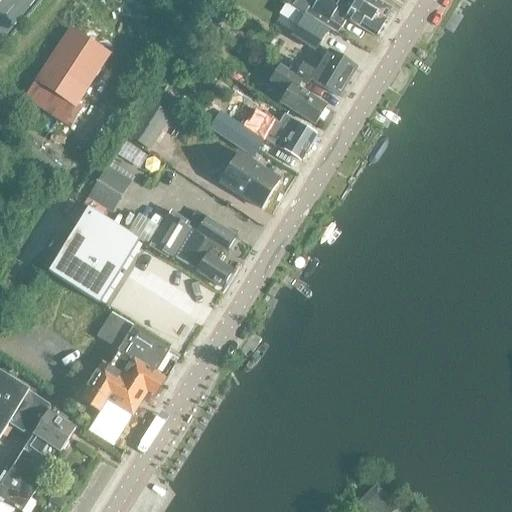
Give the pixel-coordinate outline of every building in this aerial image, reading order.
[(393,10),(376,0),(350,0),(355,2),(349,13),(327,0),(317,0),(311,11),(308,9),(304,15),(336,35),(340,29),(341,30),(346,21),(376,38),(393,10)] [(315,52),(328,31),(304,16),(291,38),(315,52)] [(199,39),(208,26),(199,20),(190,34),(199,39)] [(36,79),(78,106),(113,51),(70,24),(36,79)] [(303,65),(297,75),(310,83),(311,80),(339,97),(357,68),(329,51),(316,73),(303,65)] [(315,127),(328,106),(301,89),(305,82),(279,66),(268,83),(286,94),(279,105),(315,127)] [(59,121),(70,103),(35,81),(24,99),(59,121)] [(143,103),(123,135),(147,149),(167,117),(143,103)] [(252,109),(249,114),(236,106),(229,119),(219,113),(208,131),(253,159),(264,141),(300,162),(317,135),(284,115),(279,124),(252,109)] [(238,155),(220,183),(261,209),(279,181),(238,155)] [(108,168),(89,200),(110,213),(129,181),(108,168)] [(88,209),(48,274),(99,305),(139,241),(127,234),(88,209)] [(139,215),(127,234),(139,241),(149,247),(172,261),(174,258),(188,266),(187,268),(195,272),(221,288),(233,270),(219,262),(225,253),(227,253),(236,237),(206,217),(205,218),(195,212),(188,223),(170,212),(168,215),(160,228),(139,215)] [(96,338),(117,351),(131,359),(132,358),(158,374),(172,351),(132,326),(111,313),(96,338)] [(102,362),(78,401),(99,414),(89,431),(115,447),(134,417),(148,394),(156,399),(167,380),(158,374),(132,358),(131,359),(127,366),(114,358),(109,367),(102,362)] [(0,439),(9,425),(8,425),(29,391),(0,372),(0,439)] [(50,406),(29,393),(30,392),(29,391),(8,425),(9,425),(23,435),(24,433),(32,438),(24,452),(39,462),(48,447),(60,455),(76,429),(50,412),(51,410),(50,406)] [(0,499),(18,511),(22,511),(41,483),(13,465),(0,486),(0,499)] [(405,511),(377,485),(357,505),(364,511),(405,511)]
